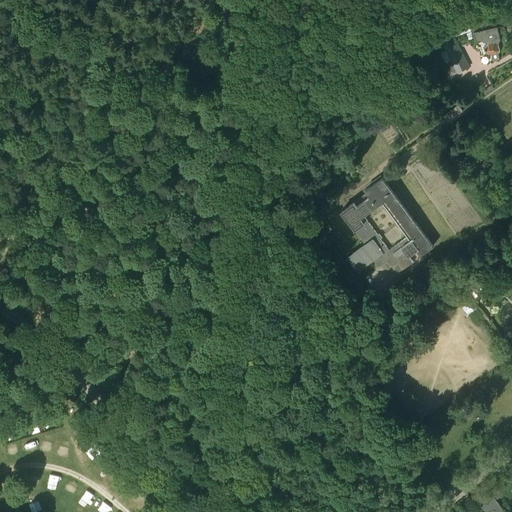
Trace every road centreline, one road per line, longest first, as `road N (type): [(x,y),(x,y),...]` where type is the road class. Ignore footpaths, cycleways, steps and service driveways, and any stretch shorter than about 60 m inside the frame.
road 1 (track): [(282,0),(259,312),(251,328)]
road 2 (unclassified): [(185,511),(75,373),(0,307)]
road 3 (unclassified): [(238,511),(251,328)]
road 4 (track): [(125,511),(64,471),(27,465),(0,473)]
